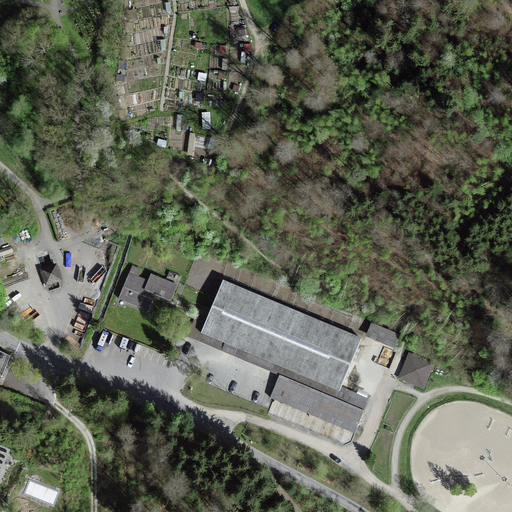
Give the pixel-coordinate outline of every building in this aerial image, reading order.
[(42,271),(47,285),(61,280),(56,266),(42,271)] [(129,273),(118,299),(148,311),(153,300),(150,298),(152,294),(171,302),(178,286),(151,275),(148,281),(129,273)] [(336,400),(280,376),(271,398),(274,399),(355,433),(369,399),(341,388),(362,340),(223,282),(207,319),(197,315),(187,338),(199,342),(202,335),(339,392),(336,400)] [(399,336),(372,324),(368,334),(395,345),(399,336)] [(410,355),(400,378),(423,388),(433,365),(410,355)] [(24,393),(8,386),(0,405),(16,412),(24,393)] [(42,400),(24,393),(16,412),(34,419),(42,400)]
